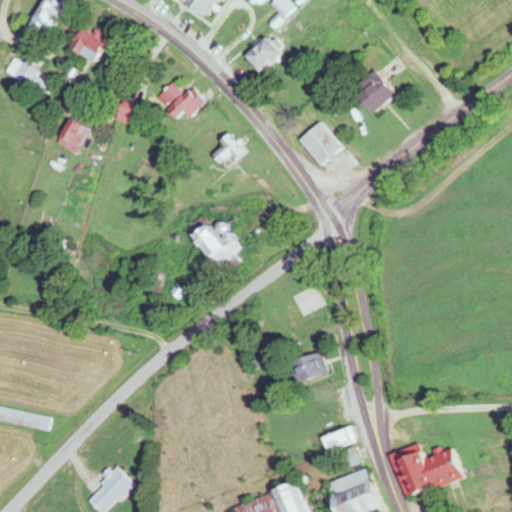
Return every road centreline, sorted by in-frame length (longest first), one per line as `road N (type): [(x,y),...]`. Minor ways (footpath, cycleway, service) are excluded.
road 1 (tertiary): [(398,511),(360,400),(331,216),(316,186),(191,53),(103,0)]
road 2 (residential): [(9,511),(139,380),(312,245),(331,216)]
road 3 (residential): [(136,19),(145,0),(404,46),(459,112)]
road 4 (residential): [(389,487),(367,293),(354,251),(331,216)]
road 5 (tertiary): [(331,216),(351,191),(511,74)]
